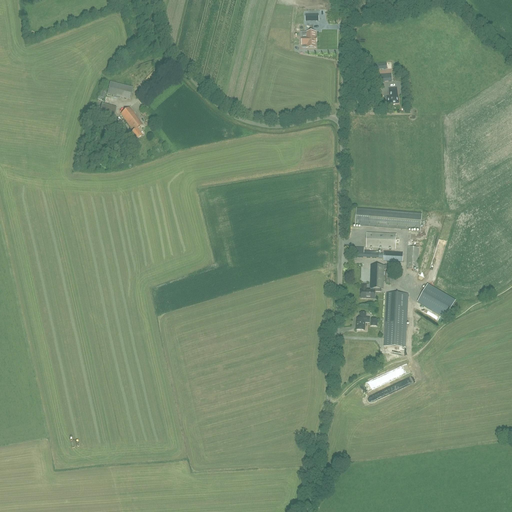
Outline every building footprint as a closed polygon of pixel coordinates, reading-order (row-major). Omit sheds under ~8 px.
[(301,38),(302,38),(302,45),(307,45),(307,48),(315,48),(315,42),(316,42),(317,38),(315,38),(316,32),(307,32),(301,32),(301,38)] [(130,100),(133,89),(110,83),(107,95),(130,100)] [(103,101),(107,92),(101,89),(97,99),(103,101)] [(389,90),(390,97),(387,97),(388,105),(399,104),(398,96),(397,96),(397,89),(389,90)] [(113,123),(117,108),(102,104),(101,108),(96,107),(94,118),(113,123)] [(137,140),(142,136),(137,129),(143,125),(130,108),(121,114),(134,131),(131,134),(132,136),(129,139),(135,146),(139,142),(137,140)] [(356,209),(355,226),(420,231),(422,214),(356,209)] [(367,233),(366,248),(395,250),(396,235),(367,233)] [(418,270),(419,248),(408,247),(407,270),(418,270)] [(402,262),(403,253),(384,252),(384,255),(379,255),(379,252),(364,251),(364,248),(355,248),(354,257),(383,259),(383,261),(402,262)] [(361,285),(361,290),(360,299),(367,299),(367,298),(374,299),(375,289),(383,289),(384,270),(387,270),(388,266),(371,266),(370,291),(367,291),(367,285),(361,285)] [(456,302),(428,285),(417,303),(445,319),(456,302)] [(407,312),(408,295),(387,293),(384,347),(405,348),(420,348),(422,313),(407,312)] [(369,318),(365,318),(366,313),(360,313),(360,319),(357,319),(356,330),(364,331),(365,323),(369,323),(369,318)]
